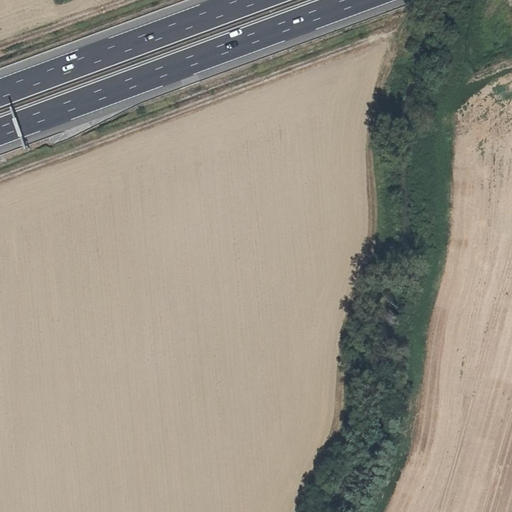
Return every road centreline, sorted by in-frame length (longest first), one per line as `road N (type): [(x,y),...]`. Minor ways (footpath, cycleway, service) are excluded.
road 1 (track): [(0,178),(481,0)]
road 2 (motorway): [(0,133),(359,0)]
road 3 (motorway): [(254,0),(0,93)]
road 4 (track): [(128,0),(0,47)]
